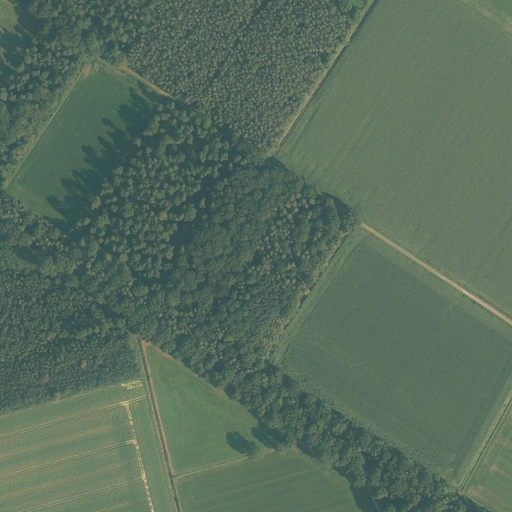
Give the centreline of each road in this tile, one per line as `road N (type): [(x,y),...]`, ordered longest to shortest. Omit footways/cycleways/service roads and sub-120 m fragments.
road 1 (track): [(19,0),(511,324)]
road 2 (track): [(361,470),(0,232)]
road 3 (track): [(265,162),(375,0)]
